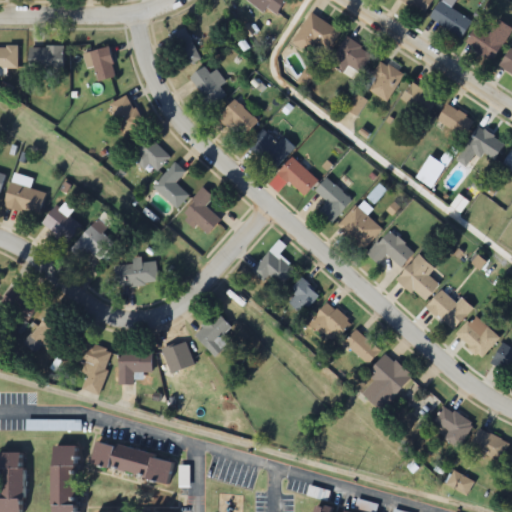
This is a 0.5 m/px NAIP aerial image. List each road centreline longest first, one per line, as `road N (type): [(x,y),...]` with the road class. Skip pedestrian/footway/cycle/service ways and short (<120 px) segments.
road 1 (residential): [(511,414),(436,365),(177,141),(152,106),(119,10)]
road 2 (residential): [(262,217),(185,307),(139,329),(92,317),(0,245)]
road 3 (residential): [(350,0),(511,112)]
road 4 (residential): [(152,0),(97,12),(0,10)]
